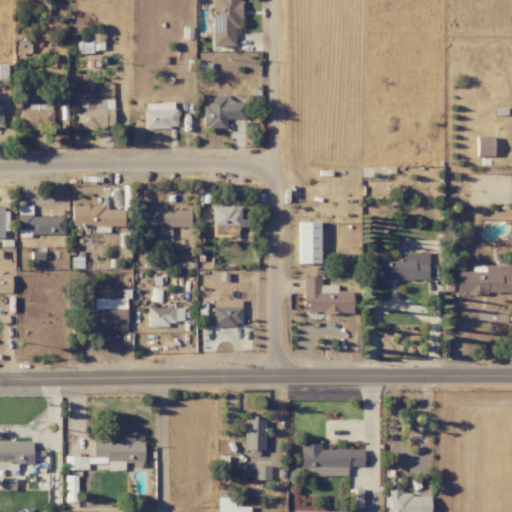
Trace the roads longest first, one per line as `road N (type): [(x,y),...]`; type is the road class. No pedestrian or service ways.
road 1 (tertiary): [(0,378),(511,375)]
road 2 (residential): [(271,377),(269,0)]
road 3 (residential): [(271,166),(0,166)]
